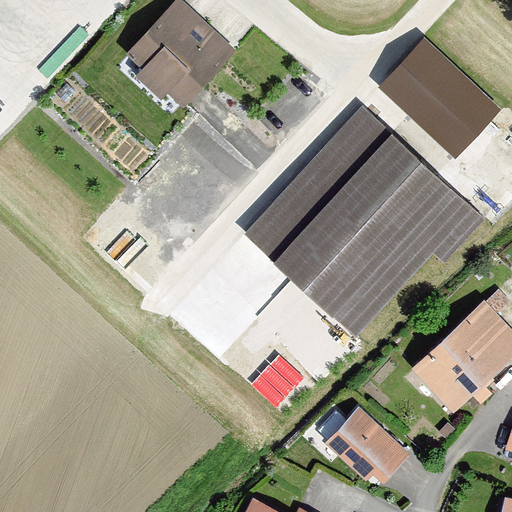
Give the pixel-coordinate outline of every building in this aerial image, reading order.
[(237,50),(181,0),(176,0),(126,55),(142,69),(134,77),(160,100),(167,92),(184,108),(237,50)] [(424,37),(378,87),(455,159),(502,110),(424,37)] [(245,230),(356,336),(435,254),(445,263),(485,222),(364,106),(245,230)] [(511,302),(498,288),(412,369),(455,414),(511,360),(511,329),(500,316),(511,304),(511,302)] [(361,406),(326,442),(366,481),(373,474),(384,485),(413,456),(361,406)] [(322,511),(307,511),(269,493),(259,511),(330,511),(324,509),(322,511)]
